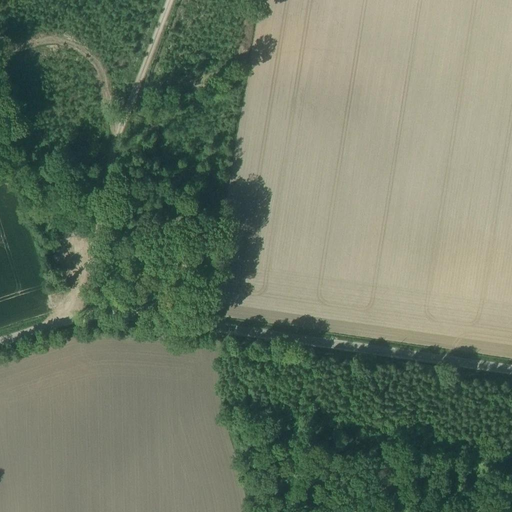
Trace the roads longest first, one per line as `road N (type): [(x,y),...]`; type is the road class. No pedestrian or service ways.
road 1 (unclassified): [(0,342),(76,320),(138,317),(511,371)]
road 2 (track): [(76,320),(117,134),(168,0)]
